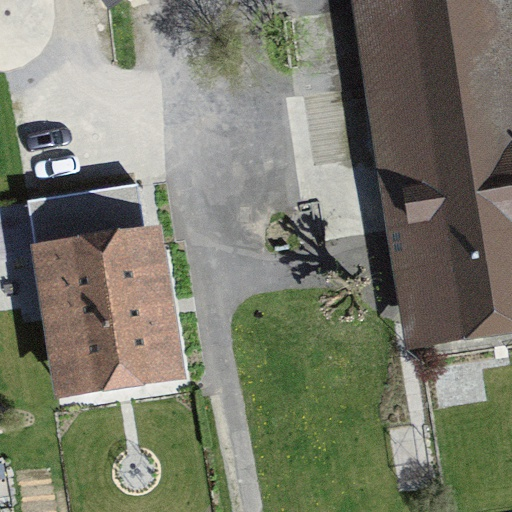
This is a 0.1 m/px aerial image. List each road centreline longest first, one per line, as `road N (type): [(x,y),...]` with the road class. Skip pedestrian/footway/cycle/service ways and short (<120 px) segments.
road 1 (track): [(251,0),(194,51),(173,110),(228,339)]
road 2 (track): [(256,511),(228,339)]
